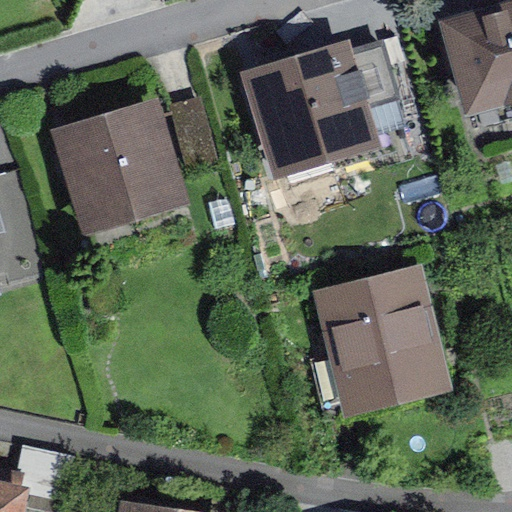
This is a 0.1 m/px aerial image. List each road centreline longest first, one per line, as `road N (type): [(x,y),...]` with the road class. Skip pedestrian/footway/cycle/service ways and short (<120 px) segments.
road 1 (residential): [(511,503),(384,497),(275,480),(0,423)]
road 2 (residential): [(247,0),(0,74)]
